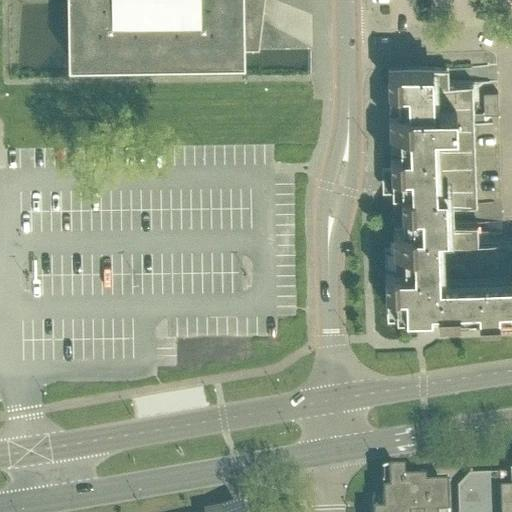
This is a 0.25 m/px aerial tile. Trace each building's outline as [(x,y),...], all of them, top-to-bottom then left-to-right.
[(67,0),(68,59),(244,57),(243,0),(67,0)] [(511,238),(478,240),(477,221),(454,222),(453,202),(477,202),(473,81),(448,81),(447,63),(388,66),(392,187),(404,187),(405,224),(393,224),(394,242),(384,243),(386,306),(430,305),(430,318),(511,315),(511,238)] [(484,112),(486,112),(498,111),(497,90),(483,90),(484,112)] [(511,511),(511,480),(469,481),(458,493),(458,511),(511,511)] [(447,511),(447,499),(425,500),(425,493),(405,494),(404,484),(387,484),(388,505),(382,505),(382,511),(447,511)]
